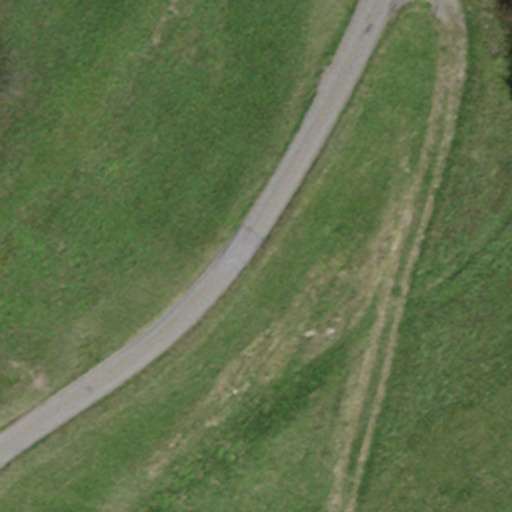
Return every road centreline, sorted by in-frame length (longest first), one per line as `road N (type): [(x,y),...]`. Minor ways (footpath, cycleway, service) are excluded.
road 1 (residential): [(0,460),(200,317),(309,164),(387,0)]
road 2 (track): [(433,0),(451,20),(449,65),(345,511)]
